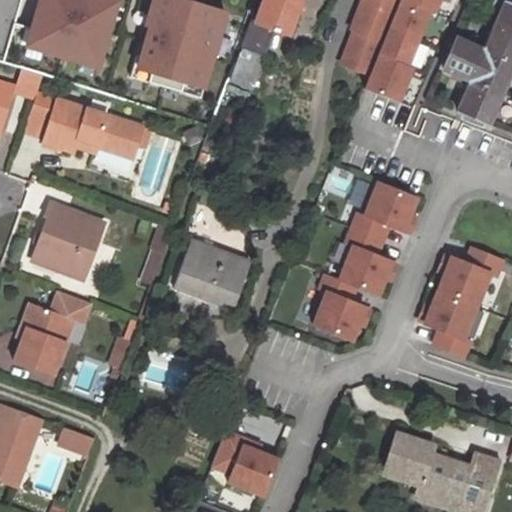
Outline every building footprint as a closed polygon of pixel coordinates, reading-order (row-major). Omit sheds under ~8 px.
[(116,3),(104,0),(39,0),(26,47),(97,68),(116,3)] [(224,16),(170,0),(152,0),(140,42),(144,43),(139,60),(135,59),(129,78),(200,99),(224,16)] [(262,0),(254,22),(272,28),(287,34),(298,0),(262,0)] [(360,0),(350,26),(355,29),(380,39),(386,25),(396,0),(360,0)] [(403,0),(396,0),(386,25),(416,37),(427,10),(403,0)] [(436,0),(403,0),(427,10),(432,11),(436,0)] [(470,79),(456,110),(486,123),(507,77),(511,64),(511,5),(499,0),(495,0),(491,11),(498,14),(482,50),(454,38),(442,68),(470,79)] [(248,20),(238,48),(241,49),(261,56),(272,28),(254,22),(248,20)] [(375,53),(405,65),(416,37),(386,25),(380,39),(375,53)] [(380,39),(355,29),(350,41),(375,53),(380,39)] [(345,53),(370,65),(375,53),(350,41),(345,53)] [(261,56),(241,49),(228,81),(249,90),(261,56)] [(367,73),(370,65),(345,53),(341,62),(367,73)] [(370,65),(367,73),(368,74),(362,88),(396,102),(410,67),(405,65),(375,53),(370,65)] [(35,93),(42,75),(19,68),(12,88),(12,91),(34,98),(35,93)] [(0,128),(12,91),(12,88),(0,84),(0,128)] [(141,127),(35,93),(34,98),(31,106),(50,112),(40,139),(39,143),(70,154),(73,145),(73,144),(80,146),(82,140),(95,144),(94,146),(116,153),(120,142),(135,147),(141,127)] [(50,112),(31,106),(21,133),(40,139),(50,112)] [(95,144),(82,140),(80,146),(73,144),(73,145),(92,152),(94,146),(95,144)] [(135,147),(120,142),(116,153),(131,158),(135,147)] [(97,150),(93,161),(117,168),(120,158),(97,150)] [(414,198),(375,182),(363,215),(356,212),(343,244),(350,246),(337,279),(355,286),(376,295),(383,277),(389,263),(389,261),(374,255),(386,226),(401,232),(402,230),(407,216),(414,198)] [(81,280),(101,225),(48,204),(43,218),(46,219),(31,260),(81,280)] [(414,218),(407,216),(402,230),(408,233),(414,218)] [(149,250),(161,255),(171,228),(159,224),(149,250)] [(230,309),(249,262),(189,240),(171,287),(230,309)] [(463,263),(487,273),(494,275),(500,260),(469,248),(463,263)] [(138,280),(150,285),(161,255),(149,250),(138,280)] [(436,270),(443,273),(448,258),(442,256),(436,270)] [(463,263),(449,257),(448,258),(443,273),(440,279),(429,306),(429,308),(423,322),(422,323),(437,329),(461,339),(487,273),(463,263)] [(395,265),(389,263),(383,277),(389,280),(395,265)] [(355,286),(337,279),(323,273),(317,289),(323,292),(311,325),(350,340),(357,323),(363,308),(363,307),(349,301),(355,286)] [(88,303),(56,291),(48,311),(28,303),(19,326),(25,328),(20,341),(13,361),(53,376),(65,342),(59,340),(67,318),(73,320),(81,323),(88,303)] [(423,322),(429,308),(422,305),(417,320),(423,322)] [(369,311),(363,308),(357,323),(363,326),(369,311)] [(73,320),(67,318),(59,340),(65,342),(73,320)] [(25,328),(19,326),(15,339),(20,341),(25,328)] [(468,341),(461,339),(437,329),(431,344),(462,357),(468,341)] [(107,365),(119,369),(129,342),(117,338),(107,365)] [(39,419),(0,404),(0,480),(14,486),(39,419)] [(86,457),(92,438),(60,426),(53,445),(86,457)] [(258,452),(240,445),(243,439),(223,431),(209,466),(228,473),(225,481),(262,496),(270,477),(277,460),(258,452)] [(472,511),(480,491),(486,493),(496,463),(472,455),(468,467),(429,454),(431,447),(393,435),(381,471),(417,484),(413,497),(458,511),(472,511)] [(260,446),(243,439),(240,445),(258,452),(260,446)] [(472,511),(479,511),(486,493),(480,491),(472,511)]
